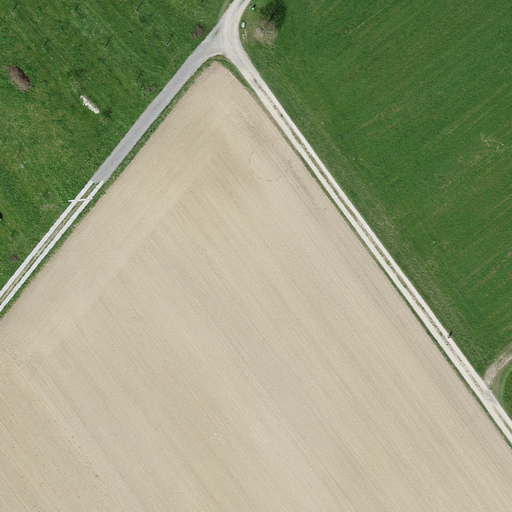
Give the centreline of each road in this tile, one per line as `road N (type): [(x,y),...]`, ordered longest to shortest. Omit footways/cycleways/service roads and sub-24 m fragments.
road 1 (track): [(246,0),(219,32),(511,444)]
road 2 (track): [(219,32),(0,302)]
